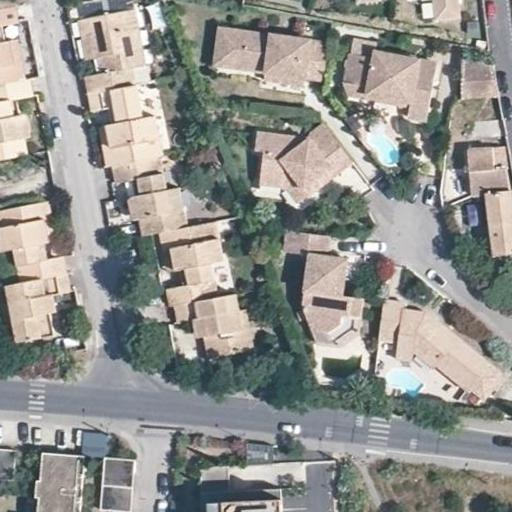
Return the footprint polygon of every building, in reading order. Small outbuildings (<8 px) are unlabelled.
[(0,0),(0,9),(11,8),(9,0),(0,0)] [(431,0),(434,20),(458,17),(456,0),(431,0)] [(11,8),(0,9),(0,83),(11,81),(5,41),(0,41),(0,26),(13,25),(11,8)] [(86,42),(90,62),(96,61),(98,78),(82,81),(86,99),(133,91),(128,59),(141,57),(132,16),(77,26),(80,42),(86,42)] [(227,30),(218,28),(213,68),(222,68),(227,30)] [(266,74),(266,69),(276,71),(275,76),(304,79),(324,82),(329,43),(227,30),(222,68),(266,74)] [(83,63),(90,62),(86,42),(80,42),(83,63)] [(368,87),(367,98),(409,105),(408,114),(428,117),(436,60),(375,50),(374,58),(351,54),(346,85),(368,87)] [(495,64),(463,58),(464,97),(500,95),(495,64)] [(266,74),(265,83),(303,88),(304,79),(275,76),(266,74)] [(11,81),(0,83),(0,158),(20,155),(15,128),(18,125),(19,121),(17,117),(12,113),(10,100),(25,97),(23,80),(11,81)] [(367,98),(368,87),(346,85),(351,96),(367,98)] [(107,129),(103,130),(111,170),(158,161),(151,119),(139,121),(133,91),(86,99),(89,117),(105,115),(107,129)] [(504,119),(492,121),(493,136),(507,135),(504,119)] [(103,172),(111,170),(103,130),(96,132),(103,172)] [(330,133),(312,146),(307,140),(257,135),(255,153),(262,154),(258,185),(281,188),(283,178),(296,179),(308,195),(323,183),(319,178),(331,168),(336,174),(352,163),(330,133)] [(511,253),(511,202),(507,169),(504,145),(470,148),(473,194),(487,193),(495,255),(511,253)] [(182,188),(171,190),(165,160),(158,161),(111,170),(116,186),(129,183),(132,201),(128,205),(128,208),(129,210),(135,214),(140,239),(150,237),(189,229),(182,188)] [(319,178),(323,183),(336,174),(331,168),(319,178)] [(283,178),(281,188),(291,190),(299,201),(308,195),(296,179),(283,178)] [(41,204),(33,205),(40,242),(49,241),(41,204)] [(0,261),(4,285),(58,275),(55,254),(38,258),(36,243),(40,242),(33,205),(0,210),(0,261)] [(166,276),(175,274),(178,290),(162,293),(165,311),(169,310),(212,302),(205,269),(217,266),(209,226),(189,229),(150,237),(153,254),(163,253),(166,276)] [(286,252),(310,256),(303,305),(313,331),(330,332),(342,325),(344,316),(350,317),(353,299),(346,298),(348,282),(337,280),(340,258),(328,257),(331,237),(288,232),(286,252)] [(163,253),(153,254),(158,278),(166,276),(163,253)] [(337,280),(348,282),(351,259),(340,258),(337,280)] [(45,336),(41,309),(47,308),(46,297),(62,293),(58,275),(4,285),(0,285),(0,304),(3,320),(9,320),(13,342),(45,336)] [(190,329),(197,328),(199,337),(204,364),(237,357),(233,335),(237,334),(234,313),(231,299),(212,302),(169,310),(172,324),(189,322),(190,329)] [(436,323),(432,327),(413,312),(402,311),(403,304),(384,302),(379,343),(399,345),(398,352),(415,354),(432,369),(436,367),(468,392),(490,365),(436,323)] [(0,304),(0,344),(13,342),(9,320),(3,320),(0,304)] [(432,327),(436,323),(425,313),(413,312),(432,327)] [(237,334),(233,335),(237,357),(247,356),(241,313),(234,313),(237,334)] [(197,328),(190,329),(192,338),(199,337),(197,328)] [(398,352),(397,363),(414,365),(415,354),(398,352)] [(99,462),(101,440),(88,439),(86,461),(99,462)] [(0,455),(0,485),(6,486),(8,457),(0,455)] [(75,511),(78,462),(36,459),(34,486),(29,486),(28,504),(32,504),(31,511),(75,511)] [(124,511),(128,465),(99,462),(94,511),(124,511)] [(282,511),(282,489),(229,492),(228,466),(200,467),(202,511),(282,511)]
